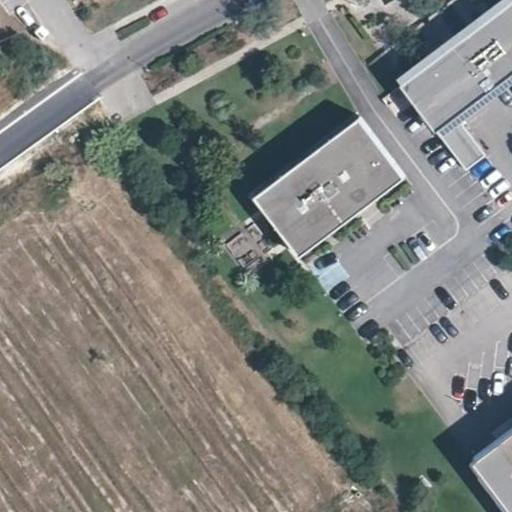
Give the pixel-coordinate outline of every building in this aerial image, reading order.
[(456,115),(511,72),(511,0),(402,84),(467,170),(486,155),(456,115)] [(383,101),(397,115),(412,100),(399,86),(383,101)] [(406,177),(361,117),(256,196),(301,256),(406,177)] [(508,445),(511,441),(511,429),(502,436),(508,445)] [(511,441),(508,445),(502,436),(499,439),(473,458),(511,511),(511,441)]
